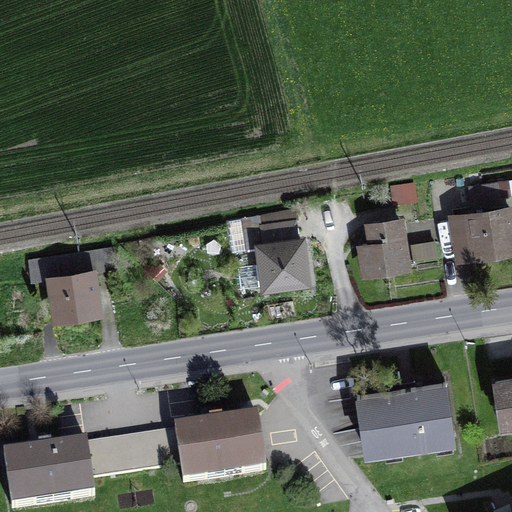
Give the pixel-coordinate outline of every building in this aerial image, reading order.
[(511,224),(509,208),(453,217),(459,256),(511,247),(511,224)] [(366,270),(406,264),(399,220),(370,225),(373,242),(362,244),(366,270)] [(265,285),(306,279),(301,240),(297,241),(295,221),(262,225),(265,245),(260,246),(265,285)] [(414,258),(438,255),(436,238),(412,240),(414,258)] [(57,316),(98,310),(91,271),(117,267),(114,247),(29,260),(31,280),(51,277),(57,316)] [(241,287),(258,286),(257,249),(239,249),(241,287)] [(511,419),(511,378),(495,381),(498,402),(503,401),(506,420),(511,419)] [(415,385),(357,395),(365,447),(453,434),(446,382),(416,387),(415,385)] [(131,442),(135,471),(181,464),(184,484),(207,480),(206,473),(241,467),(242,475),(265,471),(257,417),(222,422),(222,418),(210,419),(210,424),(176,429),(177,435),(131,442)] [(135,471),(131,442),(87,448),(86,443),(51,448),(51,443),(38,445),(39,450),(5,455),(13,509),(36,506),(35,498),(69,493),(70,501),(94,497),(91,478),(135,471)]
